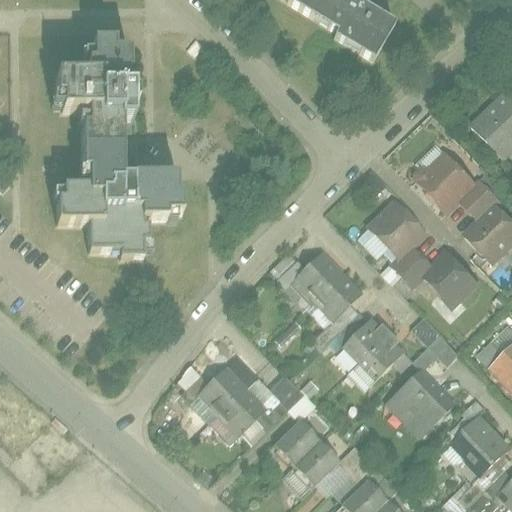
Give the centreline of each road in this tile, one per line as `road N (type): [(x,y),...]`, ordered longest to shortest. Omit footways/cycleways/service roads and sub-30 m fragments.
road 1 (residential): [(113,438),(344,168)]
road 2 (residential): [(344,168),(165,0)]
road 3 (residential): [(344,168),(511,11)]
road 4 (residential): [(0,340),(113,438)]
